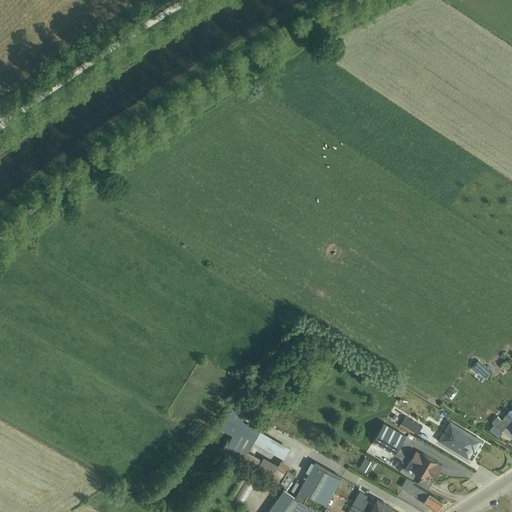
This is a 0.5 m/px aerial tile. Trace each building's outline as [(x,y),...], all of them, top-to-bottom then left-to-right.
[(472,366),(471,368),(477,373),(478,371),(486,378),(491,371),(478,360),(473,367),(472,366)] [(431,407),(430,417),(439,418),(439,407),(431,407)] [(494,424),(502,431),(507,425),(511,429),(511,409),(511,410),(510,409),(505,414),(506,415),(502,420),(498,416),(492,423),(494,424)] [(230,413),(222,428),(231,432),(229,436),(229,437),(222,450),(232,455),(242,461),(288,486),(296,474),(288,469),(290,465),(280,460),(278,464),(264,456),(263,459),(251,453),(243,449),(240,447),(241,444),(242,444),(246,438),(250,441),(253,442),(254,442),(284,459),(290,448),(269,435),(230,413)] [(405,415),(401,423),(418,433),(423,426),(405,415)] [(450,421),(439,439),(469,457),(476,446),(477,447),(481,440),(450,421)] [(194,422),(186,431),(191,436),(199,427),(194,422)] [(384,422),(373,441),(395,454),(407,435),(384,422)] [(502,431),(494,424),(490,429),(499,437),(503,432),(502,431)] [(313,425),(309,431),(320,438),(324,431),(313,425)] [(428,479),(428,478),(431,473),(436,476),(442,465),(438,463),(439,462),(423,453),(423,454),(417,450),(411,460),(410,460),(405,469),(411,473),(412,470),(422,476),(428,479)] [(306,511),(310,507),(304,502),(309,494),(326,504),(333,491),(340,479),(342,476),(314,460),(313,461),(312,461),(306,470),(309,472),(295,496),(285,488),(267,511),(306,511)] [(428,479),(422,476),(418,483),(428,489),(432,481),(428,478),(428,479)] [(407,477),(402,487),(418,497),(419,496),(425,499),(423,503),(437,511),(443,503),(414,483),(415,482),(407,477)] [(353,503),(348,511),(390,511),(393,507),(377,499),(374,504),(366,499),(368,495),(360,491),(353,503)]
